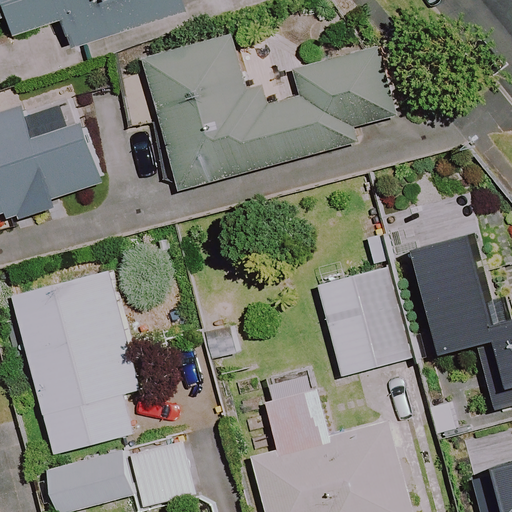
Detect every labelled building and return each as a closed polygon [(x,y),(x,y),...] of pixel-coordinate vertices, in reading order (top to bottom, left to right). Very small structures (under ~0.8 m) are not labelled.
[(0,0),(0,26),(5,25),(7,32),(58,17),(66,46),(179,13),(174,0),(0,0)] [(144,62),(163,129),(78,153),(102,236),(219,202),(213,183),(359,141),(355,126),(393,115),(374,49),(294,72),(302,98),(252,113),(230,37),(144,62)] [(493,353),(460,217),(365,240),(372,271),(318,284),(341,377),(413,360),(416,372),(493,353)] [(140,389),(110,272),(12,296),(52,456),(134,435),(123,394),(140,389)] [(331,442),(316,391),(261,406),(275,454),(248,462),(262,511),(408,511),(384,427),(331,442)] [(472,511),(511,511),(511,410),(451,426),(472,511)] [(82,511),(135,499),(124,453),(41,473),(50,511),(82,511)]
